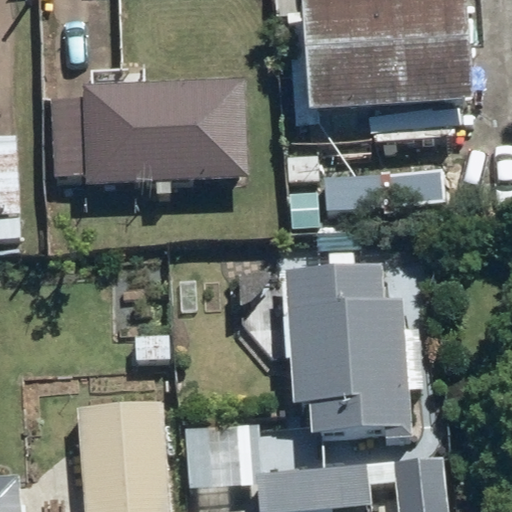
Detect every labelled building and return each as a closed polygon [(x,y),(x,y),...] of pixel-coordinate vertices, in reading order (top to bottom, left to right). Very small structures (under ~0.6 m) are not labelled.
[(307,0),(309,19),(291,21),(298,117),(316,116),(317,125),(483,113),(475,0),(307,0)] [(253,85),(89,92),(89,104),(55,105),(58,185),(92,184),(93,195),(257,188),(253,85)] [(0,222),(26,221),(20,142),(0,143),(0,222)] [(332,273),(289,276),(299,413),(314,412),(316,443),(390,438),(391,447),(419,445),(416,398),(432,397),(423,267),(358,271),(357,258),(331,259),(332,273)] [(175,511),(168,409),(84,415),(90,511),(175,511)] [(263,432),(189,437),(193,497),(263,491),(264,511),(450,511),(448,476),(447,463),(267,482),(263,432)] [(0,511),(29,511),(27,483),(0,485),(0,511)]
